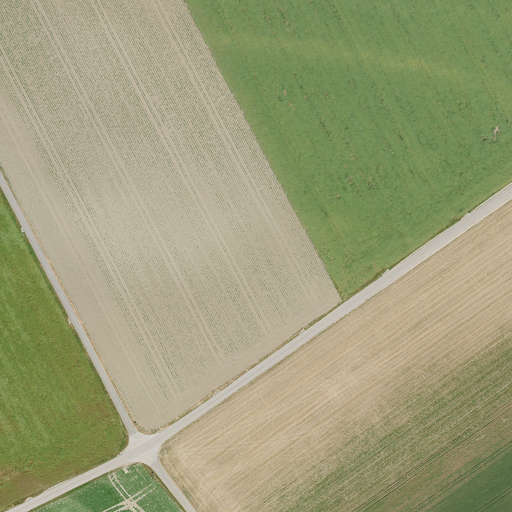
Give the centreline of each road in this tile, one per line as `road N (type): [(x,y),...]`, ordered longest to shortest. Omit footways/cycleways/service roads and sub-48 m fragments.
road 1 (unclassified): [(511,190),(141,449)]
road 2 (unclassified): [(0,178),(141,449)]
road 3 (unclassified): [(141,449),(16,511)]
